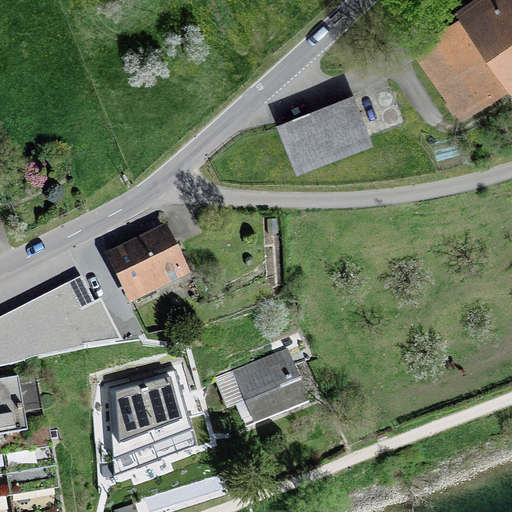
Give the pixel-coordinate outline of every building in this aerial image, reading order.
[(511,83),(511,0),(501,0),(445,36),(486,100),(511,83)] [(362,139),(352,107),(286,128),(297,160),(362,139)] [(167,236),(113,259),(133,304),(187,280),(167,236)] [(84,278),(56,290),(68,318),(96,306),(84,278)] [(0,368),(75,349),(68,318),(56,290),(0,321),(0,368)] [(252,419),(301,402),(288,365),(239,383),(252,419)] [(114,474),(196,446),(174,371),(108,388),(114,474)] [(0,385),(0,511),(42,511),(47,511),(23,381),(0,385)]
